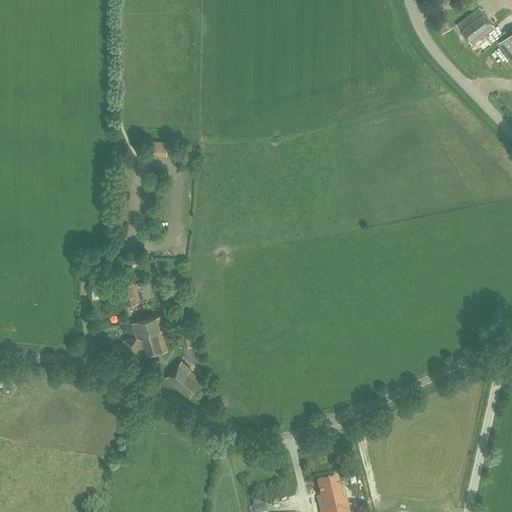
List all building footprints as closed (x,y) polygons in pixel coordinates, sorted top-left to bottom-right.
[(473,45),(495,27),(479,7),(456,24),(473,45)] [(434,21),(442,35),(451,29),(443,15),(434,21)] [(511,61),(511,30),(497,42),(511,61)] [(480,56),(490,65),(496,58),(486,49),(480,56)] [(504,69),(510,64),(502,55),(497,59),(504,69)] [(128,306),(139,303),(137,297),(137,292),(134,284),(123,287),(128,306)] [(128,359),(167,350),(162,330),(164,329),(161,315),(133,322),(137,337),(124,340),(128,359)] [(185,347),(197,344),(192,324),(180,326),(185,347)] [(190,399),(204,383),(189,370),(191,369),(181,360),(166,378),(190,399)] [(341,494),(338,479),(318,484),(321,498),(317,499),(319,508),(312,510),(312,511),(349,511),(345,493),(341,494)] [(253,507),(248,508),(249,511),(266,511),(265,502),(252,505),(253,507)]
